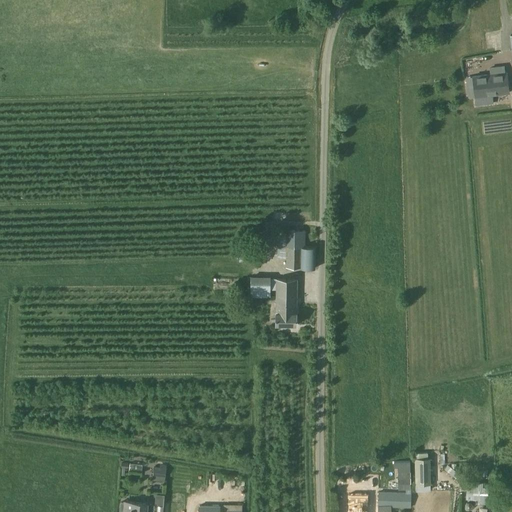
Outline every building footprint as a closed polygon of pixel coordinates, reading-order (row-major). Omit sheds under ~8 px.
[(473,77),(476,105),(493,103),(492,95),(509,93),(507,73),(473,77)] [(306,230),(286,230),(286,258),(286,267),(315,268),(316,247),(305,247),(306,230)] [(237,278),(218,279),(218,293),(238,293),(237,278)] [(277,279),(276,324),(296,325),(297,279),(277,279)] [(429,490),(427,452),(412,452),(413,491),(429,490)] [(410,461),(394,461),(394,467),(397,467),(398,489),(411,489),(410,461)] [(166,468),(160,467),(153,467),(152,480),(165,482),(166,468)] [(475,499),(475,504),(486,503),(485,482),(465,483),(465,500),(475,499)] [(378,491),(378,506),(411,508),(411,492),(378,491)] [(347,511),(367,511),(368,494),(348,493),(347,511)] [(124,501),(123,511),(154,511),(155,504),(148,503),(124,501)]
